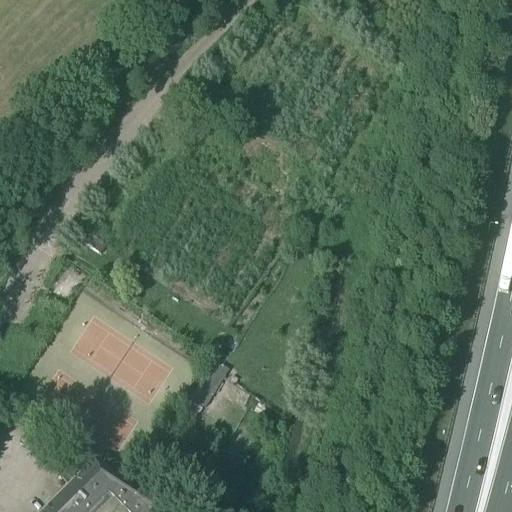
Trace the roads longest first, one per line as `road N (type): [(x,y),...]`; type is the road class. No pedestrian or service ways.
road 1 (unclassified): [(0,311),(84,171),(246,0)]
road 2 (motorway): [(511,337),(482,511)]
